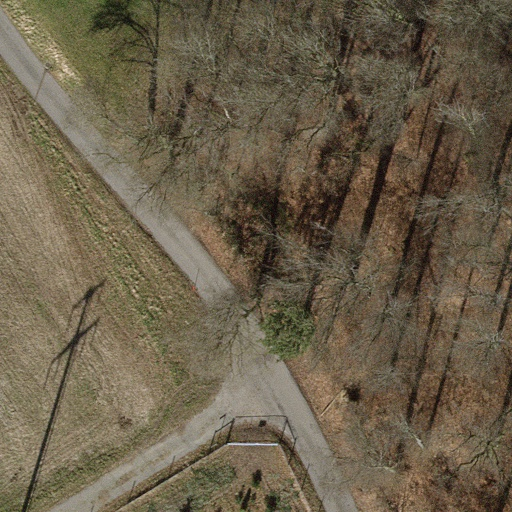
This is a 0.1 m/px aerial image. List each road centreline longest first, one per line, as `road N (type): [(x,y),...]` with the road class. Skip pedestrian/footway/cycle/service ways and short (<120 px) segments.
road 1 (unclassified): [(0,16),(31,77),(266,352),(340,511)]
road 2 (track): [(282,386),(48,511)]
